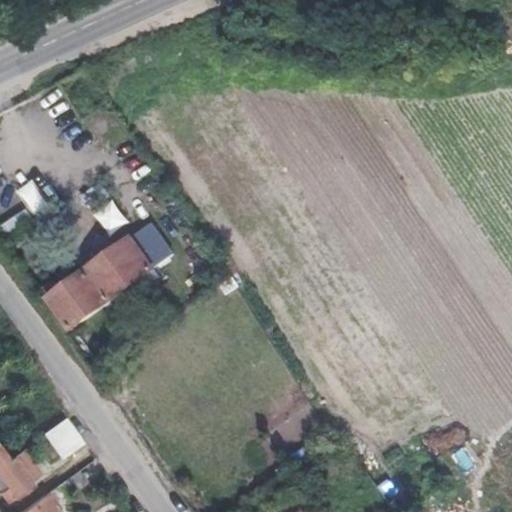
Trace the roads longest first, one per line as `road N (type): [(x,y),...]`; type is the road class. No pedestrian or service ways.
road 1 (residential): [(181,511),(0,257)]
road 2 (track): [(347,0),(511,33)]
road 3 (primary): [(151,0),(0,69)]
